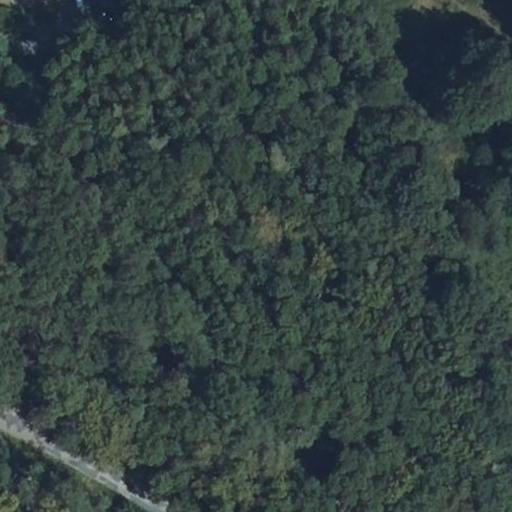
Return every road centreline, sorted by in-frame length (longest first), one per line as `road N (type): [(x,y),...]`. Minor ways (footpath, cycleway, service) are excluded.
road 1 (tertiary): [(325,511),(152,239),(0,128)]
road 2 (tertiary): [(0,422),(33,433),(155,511)]
